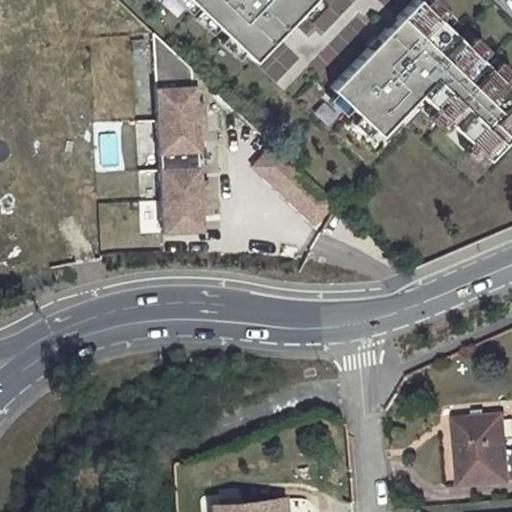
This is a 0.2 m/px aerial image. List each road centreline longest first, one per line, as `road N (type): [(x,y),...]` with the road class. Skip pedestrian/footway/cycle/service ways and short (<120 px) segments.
road 1 (secondary): [(0,391),(81,342),(182,323),(314,326)]
road 2 (secondary): [(314,326),(187,304),(86,320),(0,354)]
road 3 (residential): [(354,326),(370,511)]
road 4 (secondary): [(354,326),(511,260)]
